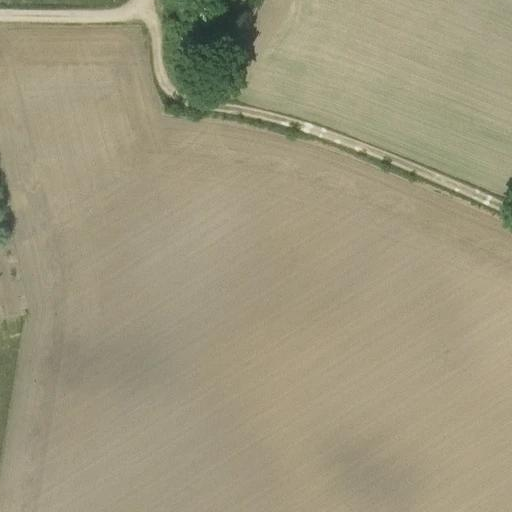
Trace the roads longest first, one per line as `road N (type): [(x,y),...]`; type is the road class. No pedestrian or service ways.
road 1 (track): [(511,210),(365,145),(178,99),(160,80),(154,16)]
road 2 (track): [(0,15),(154,16),(152,0)]
